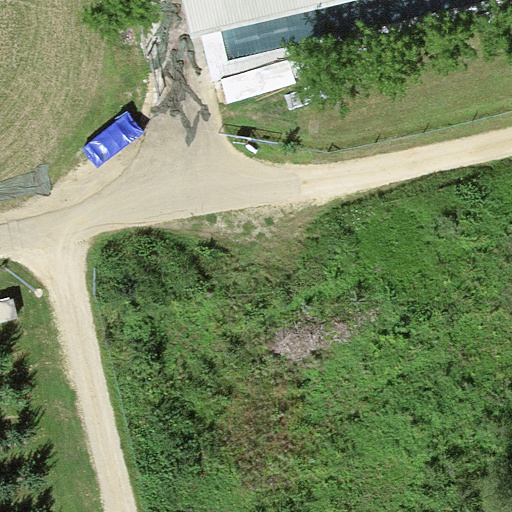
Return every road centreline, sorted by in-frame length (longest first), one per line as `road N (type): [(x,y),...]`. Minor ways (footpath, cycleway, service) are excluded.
road 1 (track): [(0,245),(511,117)]
road 2 (track): [(114,511),(45,233)]
